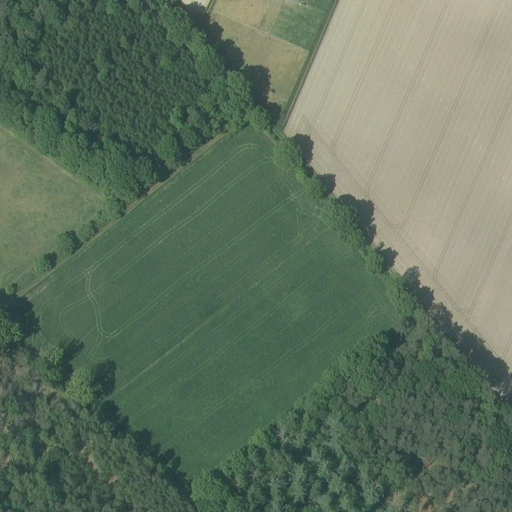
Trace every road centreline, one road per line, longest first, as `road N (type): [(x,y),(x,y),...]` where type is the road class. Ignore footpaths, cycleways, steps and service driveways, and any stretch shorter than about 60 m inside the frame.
road 1 (track): [(511,426),(257,109)]
road 2 (track): [(0,312),(257,109)]
road 3 (track): [(257,109),(169,0)]
